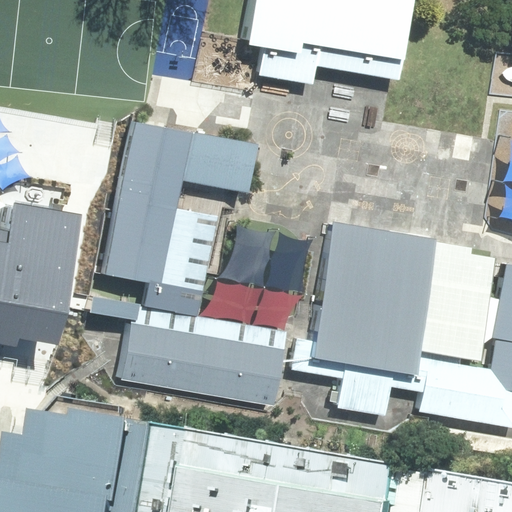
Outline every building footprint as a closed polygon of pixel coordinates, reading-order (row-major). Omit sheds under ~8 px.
[(393,0),(231,0),(218,73),(374,102),(393,0)] [(246,143),(125,122),(99,276),(195,292),(208,215),(170,208),(175,182),(237,193),(246,143)] [(0,329),(43,337),(65,211),(0,199),(0,329)] [(431,243),(328,223),(303,340),(290,339),(284,368),(405,391),(399,425),(511,445),(511,264),(496,262),(481,365),(410,354),(431,243)] [(279,332),(133,306),(119,381),(265,408),(279,332)] [(147,511),(161,426),(80,412),(79,420),(44,413),(39,442),(15,438),(10,467),(0,465),(0,511),(147,511)] [(511,511),(511,484),(161,426),(147,511),(511,511)]
